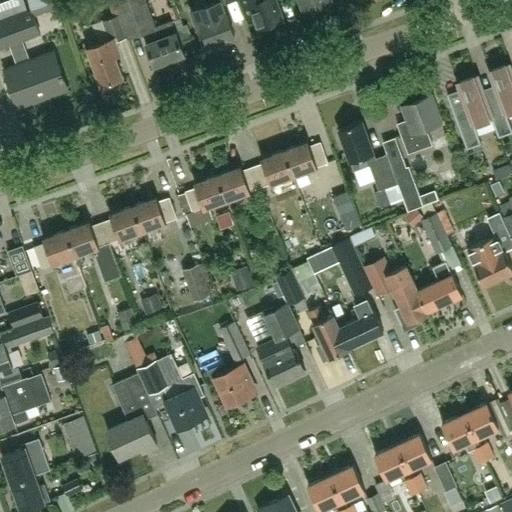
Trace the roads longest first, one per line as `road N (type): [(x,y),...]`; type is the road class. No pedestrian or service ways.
road 1 (residential): [(0,187),(463,15)]
road 2 (residential): [(136,511),(511,337)]
